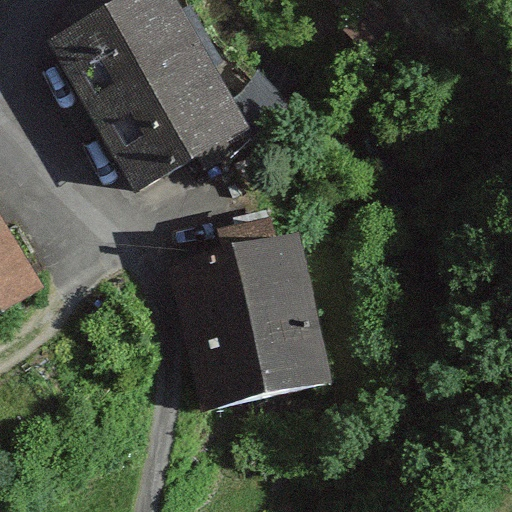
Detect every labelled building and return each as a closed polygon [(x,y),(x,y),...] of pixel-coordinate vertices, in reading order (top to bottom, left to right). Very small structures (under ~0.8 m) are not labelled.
[(168,0),(136,0),(51,50),(98,127),(205,65),(168,0)] [(373,6),(343,34),(367,60),(397,33),(373,6)] [(205,65),(98,127),(143,203),(197,172),(204,184),(235,166),(228,154),(250,141),(205,65)] [(0,323),(47,295),(0,218),(0,323)] [(223,256),(167,269),(201,422),(333,393),(300,241),(275,246),(270,223),(218,235),(223,256)]
